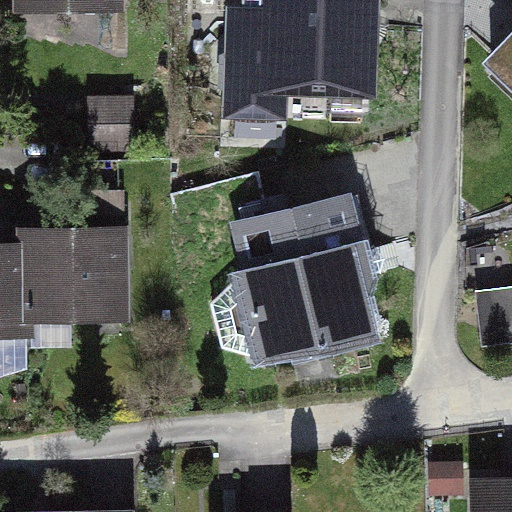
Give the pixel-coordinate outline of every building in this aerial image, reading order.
[(129,0),(48,0),(48,9),(129,10),(129,0)] [(242,12),(240,92),(380,97),(382,0),(274,0),(274,13),(242,12)] [(511,51),(494,71),(511,88),(511,51)] [(254,230),(284,373),(396,349),(366,206),(254,230)] [(33,232),(33,248),(35,320),(133,317),(131,230),(33,232)] [(0,249),(0,334),(35,334),(35,320),(33,248),(0,249)] [(511,511),(511,488),(478,490),(478,511),(511,511)]
